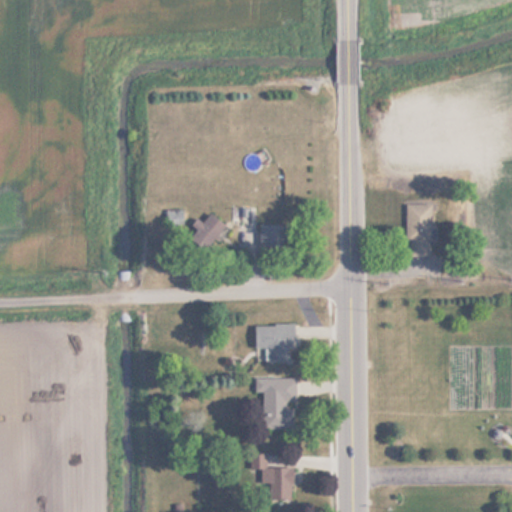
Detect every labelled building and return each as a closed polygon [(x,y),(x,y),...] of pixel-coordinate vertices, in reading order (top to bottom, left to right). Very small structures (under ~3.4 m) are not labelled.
[(404,204),(404,255),(429,255),(429,204),(404,204)] [(165,224),(181,224),(181,210),(165,210),(165,224)] [(223,225),(209,212),(187,234),(201,248),(223,225)] [(281,224),(258,224),(258,250),(281,250),(281,224)] [(263,361),(287,361),(287,347),(293,347),(292,324),(253,324),(253,349),(263,348),(263,361)] [(261,392),(261,428),(292,428),(291,404),(294,404),(294,378),(252,378),(252,392),(261,392)] [(250,455),(250,492),(289,491),(288,454),(250,455)]
